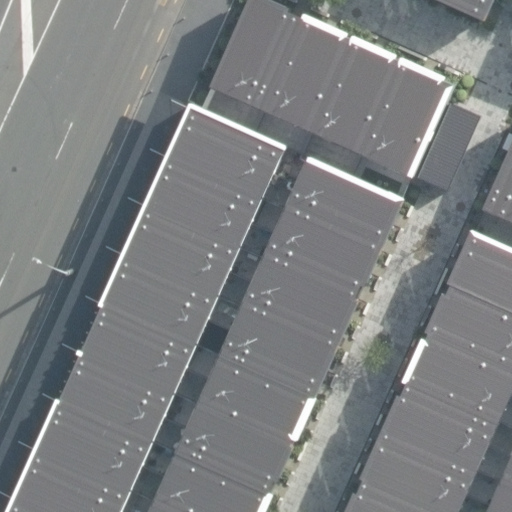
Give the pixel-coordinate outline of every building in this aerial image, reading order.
[(241,0),(205,81),(413,173),(458,72),(295,0),(241,0)] [(449,0),(485,16),(492,0),(449,0)] [(106,511),(272,139),(180,99),(0,506),(0,511),(106,511)] [(511,124),(477,202),(511,217),(511,124)] [(246,511),(389,192),(297,151),(137,511),(246,511)] [(433,511),(511,336),(511,256),(449,227),(323,511),(433,511)] [(511,511),(511,395),(460,511),(511,511)]
